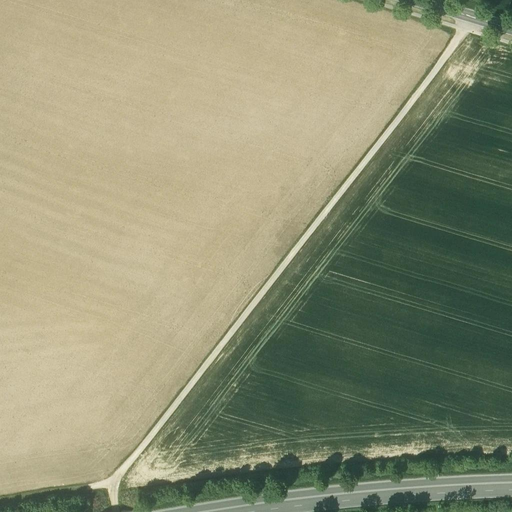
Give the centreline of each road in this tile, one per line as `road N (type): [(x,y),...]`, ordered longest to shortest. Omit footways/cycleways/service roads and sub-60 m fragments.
road 1 (track): [(468,16),(111,483),(115,511)]
road 2 (primary): [(511,486),(217,511)]
